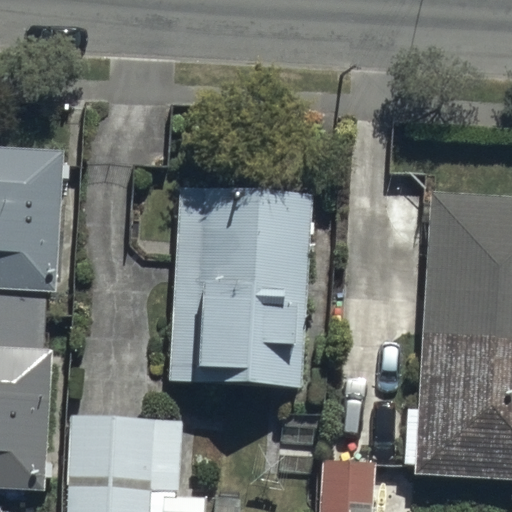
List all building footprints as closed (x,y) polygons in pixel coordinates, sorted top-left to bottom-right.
[(42,455),(46,342),(41,340),(43,284),(50,284),(55,173),(62,173),(62,155),(54,155),(55,138),(0,136),(0,481),(40,483),(40,470),(48,471),(49,456),(42,455)] [(310,195),(175,186),(168,382),(297,384),(310,195)] [(511,196),(432,190),(417,470),(511,474),(511,196)] [(106,405),(62,403),(55,511),(154,511),(156,494),(180,495),(184,409),(106,405)] [(367,511),(371,456),(318,453),(314,511),(367,511)]
